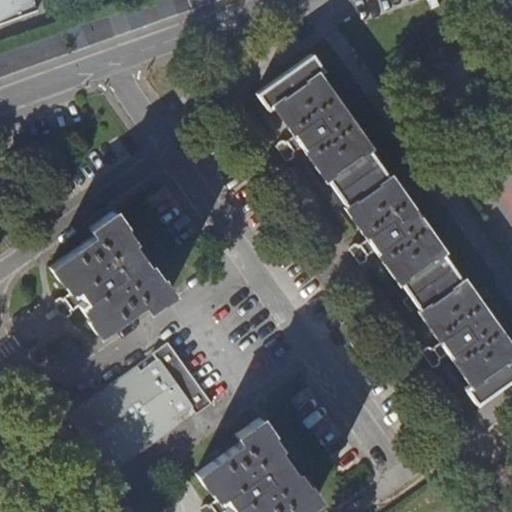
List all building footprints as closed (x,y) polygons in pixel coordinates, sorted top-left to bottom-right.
[(134,0),(121,5),(0,49),(0,76),(211,0),(134,0)] [(0,0),(0,25),(30,14),(24,0),(0,0)] [(311,56),(256,94),(267,110),(273,106),(325,180),(327,178),(348,208),(346,209),(396,281),(399,279),(419,309),(417,310),(469,382),(463,386),(475,401),(511,375),(511,346),(463,278),(459,280),(439,252),(442,249),(389,176),(386,178),(365,148),(368,146),(317,75),(322,71),(311,56)] [(94,235),(49,267),(59,281),(61,280),(88,319),(87,320),(96,333),(142,301),(146,308),(170,291),(160,278),(159,279),(149,265),(154,261),(137,236),(131,240),(121,226),(123,225),(113,211),(89,228),(94,235)] [(247,288),(67,415),(107,472),(288,345),(247,288)] [(240,439),(194,472),(203,486),(205,484),(224,511),(277,511),(286,506),(290,511),(291,511),(315,495),(305,482),(303,484),(293,469),(299,465),(282,440),(276,444),(266,430),(268,429),(258,415),(234,432),(240,439)]
